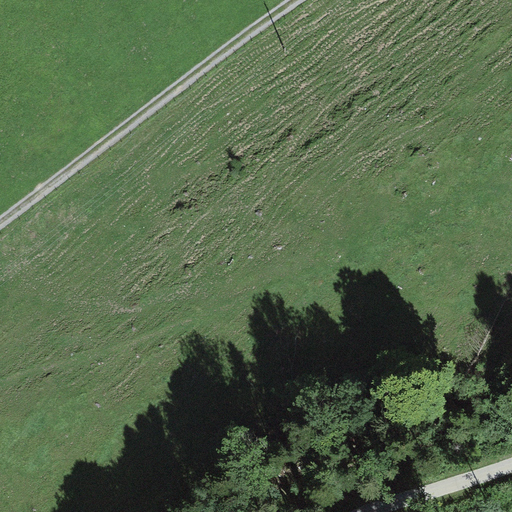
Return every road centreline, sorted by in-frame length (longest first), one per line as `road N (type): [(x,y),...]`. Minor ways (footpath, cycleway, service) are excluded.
road 1 (track): [(0,224),(295,0)]
road 2 (unclassified): [(377,511),(511,461)]
